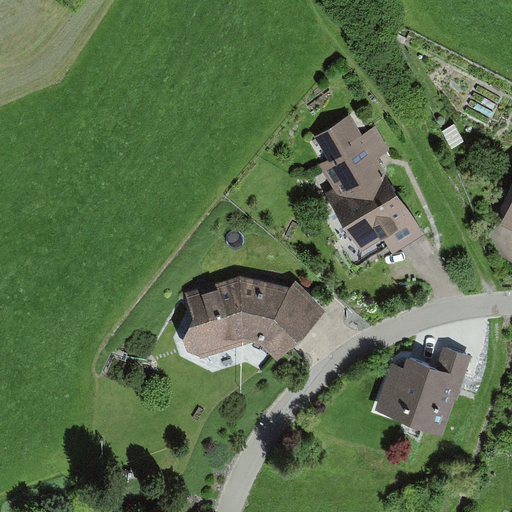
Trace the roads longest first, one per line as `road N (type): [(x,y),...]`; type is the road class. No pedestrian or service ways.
road 1 (residential): [(511,304),(418,320),(330,367),(289,406),(246,467),(227,511)]
road 2 (track): [(492,305),(446,205),(351,60),(324,0)]
